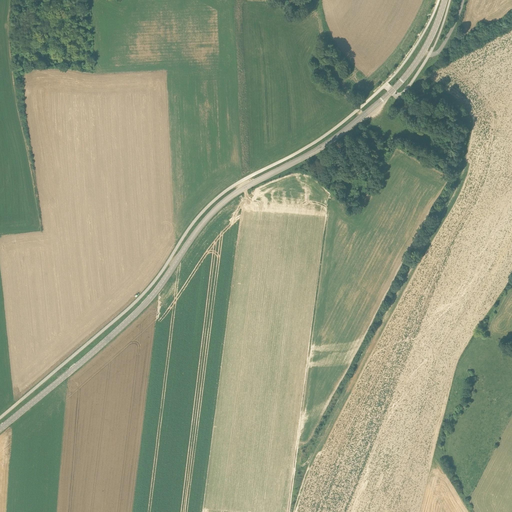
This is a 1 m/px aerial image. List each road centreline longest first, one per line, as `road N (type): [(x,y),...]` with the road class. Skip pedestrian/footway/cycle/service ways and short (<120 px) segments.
road 1 (tertiary): [(0,429),(141,307),(223,202),(334,138),(391,91),(422,52),(444,0)]
road 2 (track): [(362,116),(326,55),(316,0)]
